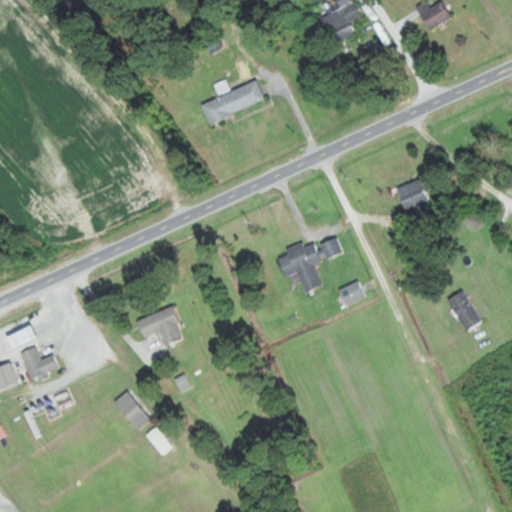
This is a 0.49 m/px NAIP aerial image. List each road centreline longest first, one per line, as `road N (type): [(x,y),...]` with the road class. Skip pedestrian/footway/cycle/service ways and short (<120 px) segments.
road 1 (secondary): [(0,301),(511,66)]
road 2 (residential): [(326,153),(493,511)]
road 3 (residential): [(104,254),(16,60)]
road 4 (residential): [(279,174),(352,313)]
